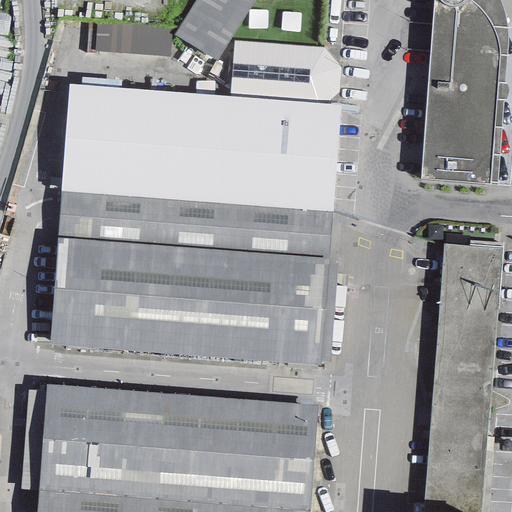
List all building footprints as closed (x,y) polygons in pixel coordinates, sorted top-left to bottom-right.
[(256,0),(195,0),(173,35),(216,62),(256,0)] [(280,40),(286,1),(277,0),(267,0),(262,37),(280,40)] [(433,0),(420,179),(497,185),(508,35),(507,23),(504,11),(500,0),(433,0)] [(96,52),(167,52),(167,20),(96,20),(96,52)] [(342,102),(70,83),(50,348),(321,367),(342,102)] [(469,247),(442,245),(422,511),(482,511),(502,242),(470,240),(469,247)] [(312,511),(320,406),(44,387),(35,511),(312,511)]
